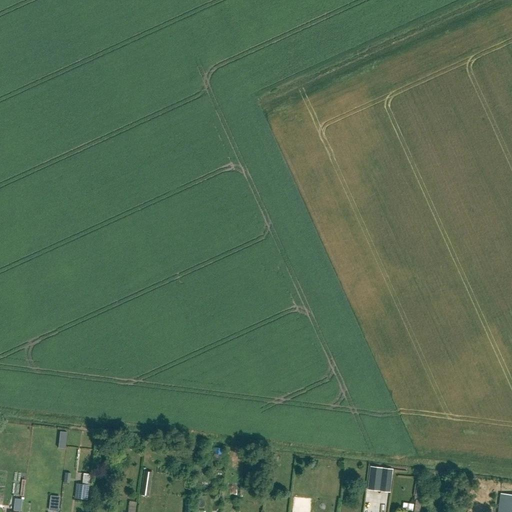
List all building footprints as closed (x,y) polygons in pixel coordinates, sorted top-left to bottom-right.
[(367,489),(390,492),(393,469),(370,467),(367,489)] [(149,496),(152,472),(144,471),(140,495),(149,496)] [(89,495),(91,482),(80,481),(79,493),(89,495)] [(62,507),(62,493),(52,493),(52,507),(62,507)] [(511,511),(511,496),(500,495),(497,511),(511,511)] [(15,499),(14,508),(21,509),(22,500),(15,499)]
